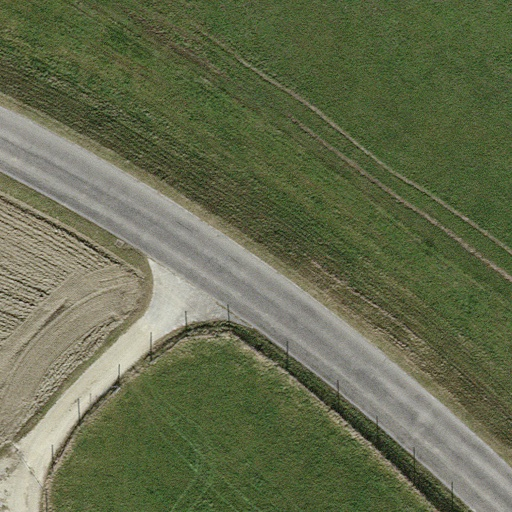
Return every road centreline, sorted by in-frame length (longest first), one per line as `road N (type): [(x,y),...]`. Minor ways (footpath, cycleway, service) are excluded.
road 1 (tertiary): [(511,510),(405,409),(224,266),(0,137)]
road 2 (track): [(224,266),(62,422),(35,511)]
